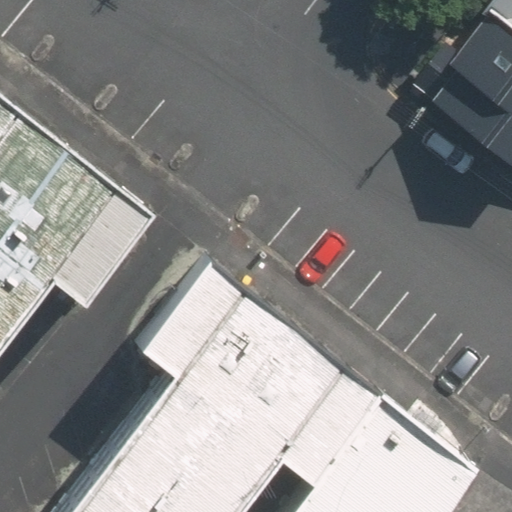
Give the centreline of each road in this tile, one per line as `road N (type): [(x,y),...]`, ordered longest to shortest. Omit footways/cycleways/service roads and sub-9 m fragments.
road 1 (residential): [(511,291),(252,95)]
road 2 (residential): [(252,95),(128,0)]
